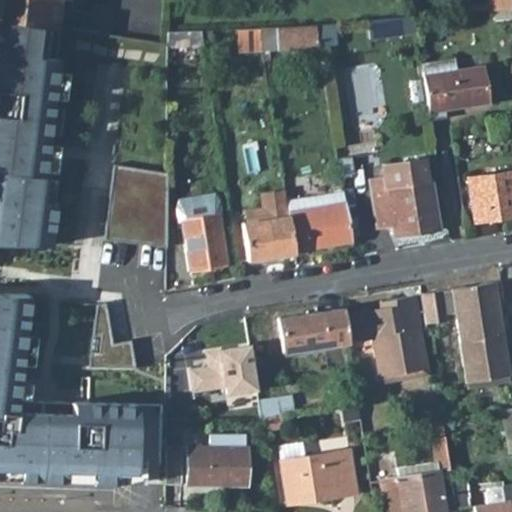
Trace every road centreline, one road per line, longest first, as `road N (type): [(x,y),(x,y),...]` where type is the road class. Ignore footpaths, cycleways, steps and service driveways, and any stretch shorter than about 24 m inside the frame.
road 1 (residential): [(511,250),(146,316)]
road 2 (unknown): [(166,312),(133,362),(119,511)]
